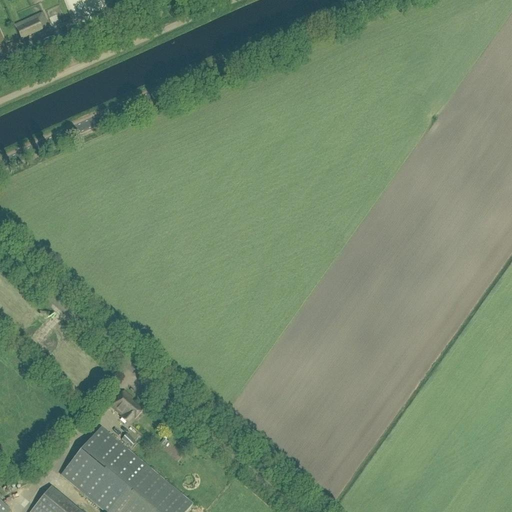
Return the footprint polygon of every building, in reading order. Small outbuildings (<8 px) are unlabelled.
[(46,29),(39,15),(14,27),(21,42),(41,32),(40,31),(46,29)] [(0,66),(12,61),(0,34),(0,66)] [(132,400),(124,393),(111,409),(120,417),(119,419),(130,427),(143,412),(130,401),(132,400)] [(187,511),(193,506),(101,429),(60,478),(101,511),(187,511)] [(135,444),(126,436),(121,443),(130,451),(135,444)] [(78,511),(51,489),(31,511),(78,511)] [(10,511),(0,503),(0,511),(10,511)]
